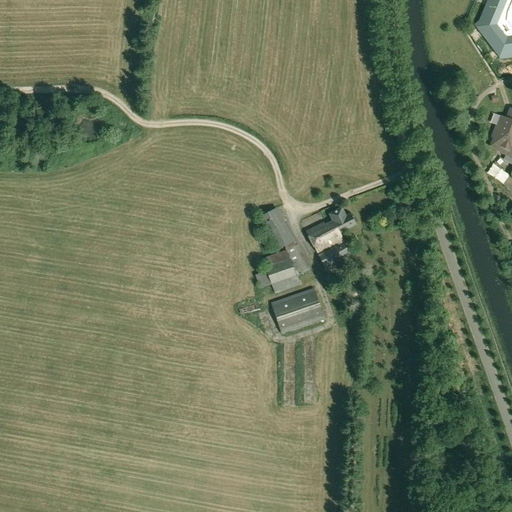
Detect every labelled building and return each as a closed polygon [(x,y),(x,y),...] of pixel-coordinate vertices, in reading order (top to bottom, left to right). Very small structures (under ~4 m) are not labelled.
[(511,0),(488,0),(479,21),(475,25),(501,59),(511,57),(511,27),(507,21),(508,13),(511,2),(511,0)] [(494,139),(491,147),(501,151),(503,152),(502,154),(511,159),(511,169),(510,173),(509,176),(509,181),(511,182),(511,109),(510,109),(507,119),(502,117),(498,127),(496,127),(492,138),(494,139)] [(324,224),(307,233),(314,247),(317,254),(337,244),(344,241),(341,233),(357,225),(356,223),(357,221),(354,216),(352,216),(346,218),(342,209),(330,215),(333,222),(325,226),(324,224)] [(290,298),(256,229),(233,241),(268,309),(290,298)] [(211,298),(245,366),(268,355),(234,286),(211,298)] [(331,388),(335,312),(309,311),(306,387),(331,388)]
